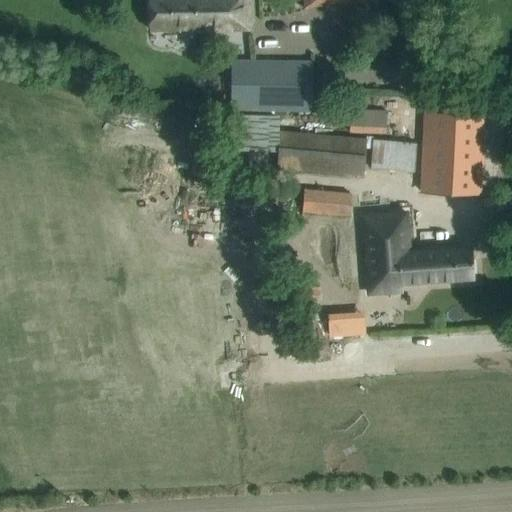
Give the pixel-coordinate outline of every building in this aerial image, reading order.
[(251,28),(249,0),(148,0),(150,29),(194,27),(195,30),(251,28)] [(244,59),(244,74),(257,74),(257,108),(310,109),(311,77),(298,77),(298,74),(257,74),(258,60),(244,59)] [(387,109),(350,109),(350,129),(386,129),(387,109)] [(420,192),(480,195),(484,115),(424,112),(420,192)] [(363,174),(366,137),(280,130),(277,167),(363,174)] [(373,138),(370,167),(413,171),(416,142),(373,138)] [(348,214),(350,192),(304,188),(302,210),(348,214)] [(364,216),(369,292),(399,290),(398,282),(473,277),(471,246),(408,251),(407,211),(364,216)]
